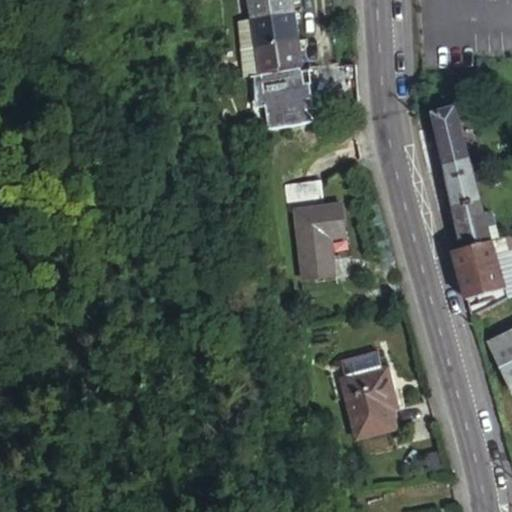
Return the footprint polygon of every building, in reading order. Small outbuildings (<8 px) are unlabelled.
[(297,17),(294,0),(254,0),(259,23),(297,17)] [(246,53),(302,44),(297,17),(259,23),(241,26),(246,53)] [(251,80),(268,78),(307,71),(302,44),(246,53),(251,80)] [(307,71),(268,78),(273,106),(312,99),(307,71)] [(277,131),(317,126),(312,99),(273,106),(277,131)] [(434,117),(444,166),(470,160),(457,114),(434,117)] [(444,166),(453,208),(482,202),(470,160),(444,166)] [(482,202),(453,208),(461,245),(462,249),(493,240),(482,202)] [(341,206),(294,210),(299,281),(332,278),(333,275),(330,250),(325,251),(324,240),(344,239),(341,206)] [(452,248),(466,301),(505,289),(495,255),(509,250),(506,237),(493,240),(462,249),(461,245),(452,248)] [(511,335),(490,346),(511,390),(511,335)] [(347,382),(343,383),(356,441),(394,433),(387,405),(393,404),(387,373),(383,374),(379,356),(343,364),(347,382)]
